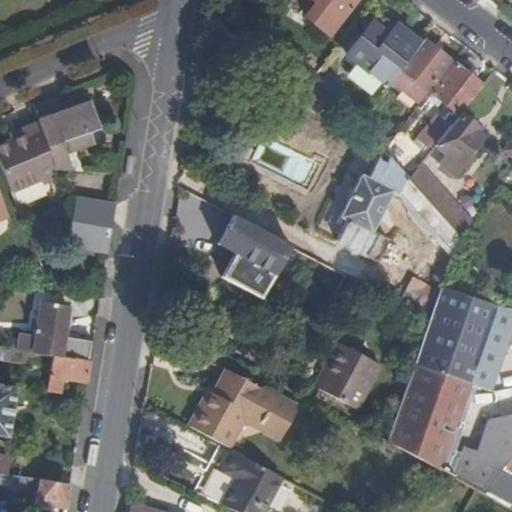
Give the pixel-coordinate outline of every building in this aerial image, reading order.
[(218,0),(226,8),(236,0),(238,0),(242,4),(246,0),(218,0)] [(330,14),(339,21),(355,0),(312,0),(314,2),(304,16),(319,28),(330,14)] [(330,14),(319,28),(328,35),(339,21),(330,14)] [(380,93),(391,79),(420,43),(397,25),(389,35),(371,22),(346,54),(376,77),(370,84),(380,93)] [(420,43),(391,79),(418,100),(450,60),(423,39),(420,43)] [(431,93),(459,115),(482,84),(455,63),(431,93)] [(330,73),(320,82),(334,97),(339,102),(348,93),(330,73)] [(54,168),(70,169),(63,151),(89,142),(85,130),(94,127),(87,104),(38,121),(38,123),(54,168)] [(437,143),(455,120),(445,113),(427,135),(437,143)] [(437,143),(435,145),(446,154),(438,163),(442,166),(442,171),(449,176),(453,175),(482,137),(473,131),(475,127),(459,115),(455,120),(437,143)] [(367,133),(381,150),(382,151),(387,146),(381,133),(368,120),(361,127),(367,133)] [(10,140),(0,144),(0,163),(11,188),(41,178),(42,182),(57,177),(54,168),(38,123),(22,129),(24,135),(10,140)] [(22,129),(9,135),(10,140),(24,135),(22,129)] [(511,138),(503,150),(511,157),(511,138)] [(403,199),(454,255),(460,238),(460,237),(459,237),(408,180),(382,151),(381,150),(368,180),(361,176),(340,219),(346,222),(336,242),(378,262),(389,240),(372,231),(391,193),(403,199)] [(472,222),(420,164),(417,169),(408,180),(459,237),(472,222)] [(168,229),(208,248),(225,211),(185,192),(168,229)] [(76,196),(68,246),(107,252),(115,203),(76,196)] [(238,290),(244,292),(263,252),(257,249),(238,290)] [(298,269),(263,252),(244,292),(279,309),(298,269)] [(408,288),(401,303),(431,319),(437,304),(408,288)] [(431,319),(416,364),(471,383),(497,309),(442,288),(441,293),(437,304),(431,319)] [(41,301),(32,352),(53,356),(89,362),(93,342),(63,337),(68,306),(41,301)] [(339,342),(333,352),(376,375),(381,365),(339,342)] [(358,409),(376,375),(333,352),(328,362),(333,364),(319,388),(358,409)] [(89,362),(53,356),(49,381),(55,382),(57,377),(86,382),(89,362)] [(333,364),(328,362),(315,386),(319,388),(333,364)] [(511,417),(490,422),(477,454),(449,444),(471,383),(416,364),(408,385),(406,391),(400,406),(388,440),(462,480),(476,488),(485,493),(503,468),(511,455),(511,417)] [(222,390),(232,372),(221,366),(208,390),(210,390),(223,398),(226,393),(222,390)] [(263,420),(283,431),(296,407),(232,372),(222,390),(226,393),(223,398),(210,390),(190,428),(225,447),(241,417),(259,426),(263,420)] [(394,384),(406,391),(408,385),(395,380),(394,384)] [(15,387),(0,384),(0,433),(8,435),(15,387)] [(406,391),(394,384),(387,401),(400,406),(406,391)] [(263,420),(259,426),(279,438),(283,431),(263,420)] [(233,455),(213,502),(235,511),(263,511),(280,475),(233,455)] [(511,455),(503,468),(511,472),(511,455)] [(70,484),(13,475),(12,483),(37,487),(35,503),(66,508),(67,500),(70,484)] [(159,511),(129,503),(127,511),(159,511)]
